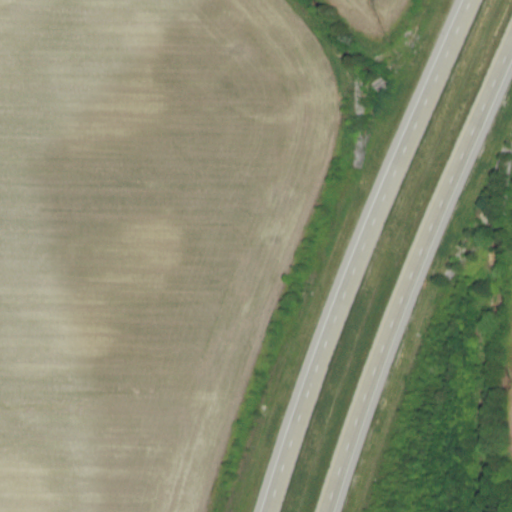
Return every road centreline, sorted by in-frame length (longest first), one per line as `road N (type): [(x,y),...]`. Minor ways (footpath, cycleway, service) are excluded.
road 1 (primary): [(470,0),(365,243),(270,511)]
road 2 (primary): [(331,511),(410,271),(511,39)]
